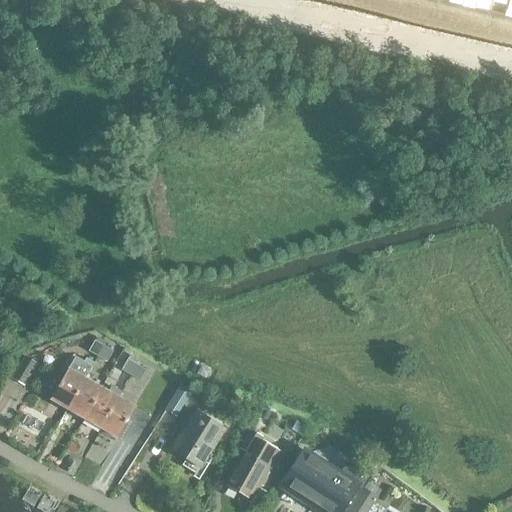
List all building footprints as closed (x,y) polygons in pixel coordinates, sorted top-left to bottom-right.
[(88,352),(97,357),(103,346),(94,341),(88,352)] [(103,346),(97,357),(106,362),(113,351),(103,346)] [(67,409),(85,378),(90,369),(73,358),(67,369),(50,399),(67,409)] [(28,359),(15,380),(25,386),(38,364),(28,359)] [(130,376),(136,365),(127,359),(120,371),(130,376)] [(146,370),(136,365),(130,376),(139,381),(146,370)] [(200,366),(196,374),(205,379),(210,371),(200,366)] [(101,387),(85,378),(67,409),(83,419),(101,387)] [(181,384),(166,408),(178,415),(192,390),(181,384)] [(83,419),(100,428),(118,397),(101,387),(83,419)] [(134,406),(118,397),(100,428),(117,438),(134,406)] [(225,429),(195,411),(171,450),(189,462),(193,455),(204,462),(225,429)] [(242,446),(246,448),(226,484),(251,498),(258,485),(262,487),(281,451),(249,433),(242,446)] [(283,484),(326,511),(337,511),(363,473),(346,462),(337,476),(303,453),(283,484)] [(361,488),(346,511),(367,511),(377,497),(361,488)]
